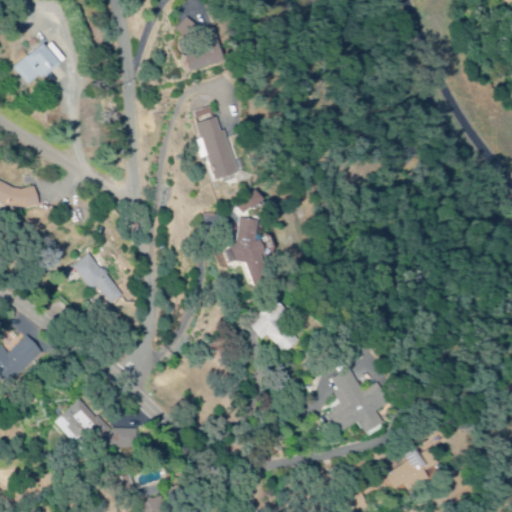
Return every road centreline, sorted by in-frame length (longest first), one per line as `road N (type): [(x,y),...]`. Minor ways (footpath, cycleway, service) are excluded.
road 1 (residential): [(120,381),(146,331),(150,265),(132,202),(129,71),(112,0)]
road 2 (residential): [(248,511),(130,389),(0,296)]
road 3 (residential): [(132,202),(0,125)]
